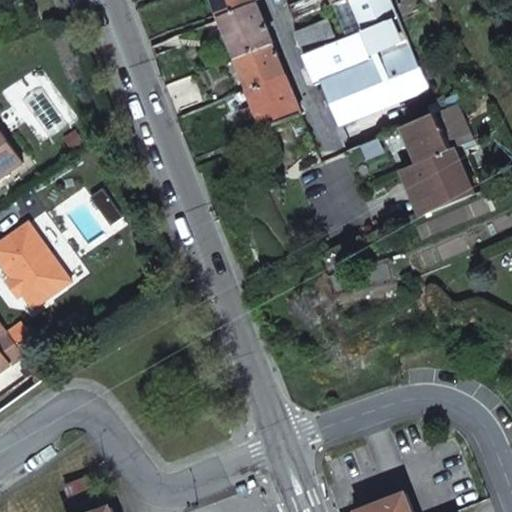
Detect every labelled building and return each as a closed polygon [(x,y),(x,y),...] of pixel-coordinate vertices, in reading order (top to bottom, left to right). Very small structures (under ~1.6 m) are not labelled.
[(258,3),(256,0),(216,0),(223,17),(258,3)] [(315,0),(303,0),(290,6),(295,22),(321,12),(315,0)] [(325,82),(343,126),(428,91),(391,0),(349,0),(363,32),(339,42),(305,56),(316,85),(325,82)] [(258,3),(223,17),(239,57),(274,42),(258,3)] [(305,56),(339,42),(330,18),(295,33),(305,56)] [(274,42),(239,57),(253,89),(288,75),(274,42)] [(204,100),(195,74),(168,85),(175,105),(178,111),(204,100)] [(253,89),(240,94),(244,106),(251,103),(257,118),(263,115),(268,128),(304,113),(288,75),(253,89)] [(405,127),(420,164),(455,149),(472,142),(458,105),(437,113),(405,127)] [(0,179),(23,163),(0,130),(0,179)] [(382,137),(346,152),(358,181),(394,166),(382,137)] [(455,149),(420,164),(407,169),(426,216),(475,195),(455,149)] [(0,244),(0,259),(34,307),(71,281),(30,223),(0,244)] [(0,371),(24,355),(23,354),(7,330),(0,320),(0,371)] [(7,330),(23,354),(35,345),(18,322),(7,330)] [(414,511),(408,494),(360,511),(414,511)]
